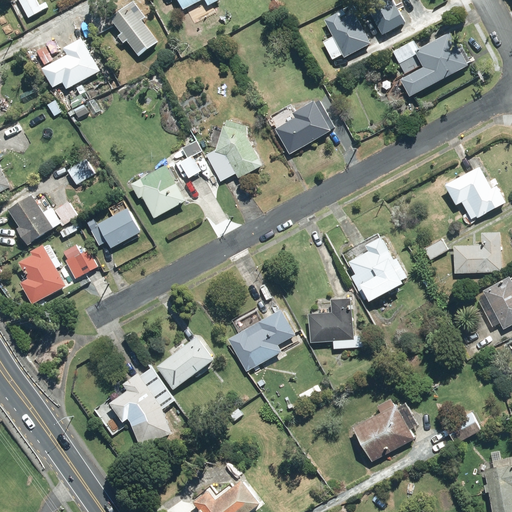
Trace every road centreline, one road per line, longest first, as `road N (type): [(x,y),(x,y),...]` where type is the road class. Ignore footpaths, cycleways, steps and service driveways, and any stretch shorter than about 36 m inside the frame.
road 1 (residential): [(75,330),(510,91)]
road 2 (trunk): [(0,363),(104,511)]
